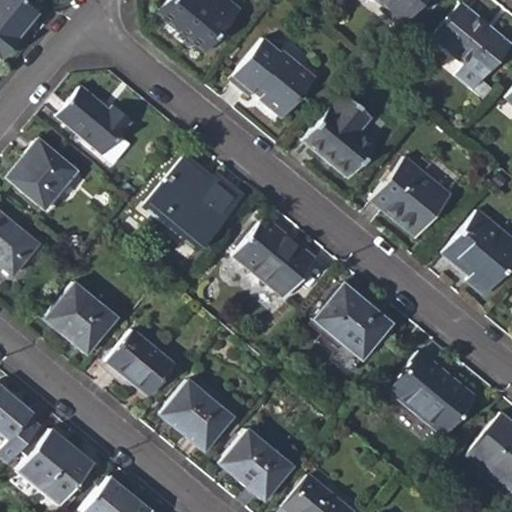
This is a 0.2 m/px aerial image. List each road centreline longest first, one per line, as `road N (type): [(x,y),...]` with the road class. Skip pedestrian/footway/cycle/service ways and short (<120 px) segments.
road 1 (residential): [(82,21),(511,374)]
road 2 (residential): [(212,511),(0,336)]
road 3 (residential): [(82,21),(0,120)]
